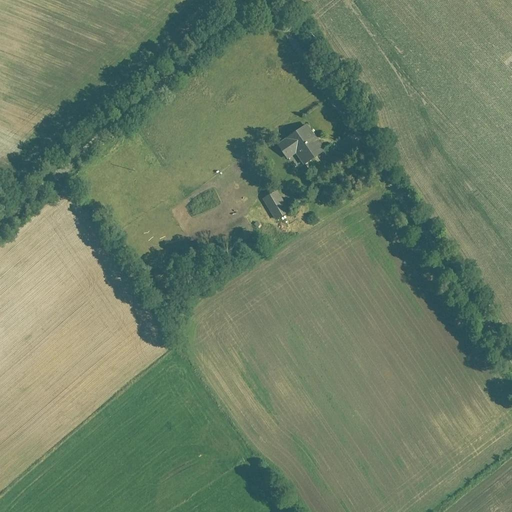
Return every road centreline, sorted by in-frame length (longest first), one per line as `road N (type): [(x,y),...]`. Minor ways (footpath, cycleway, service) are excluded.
road 1 (residential): [(259,0),(511,353)]
road 2 (residential): [(0,225),(254,0)]
